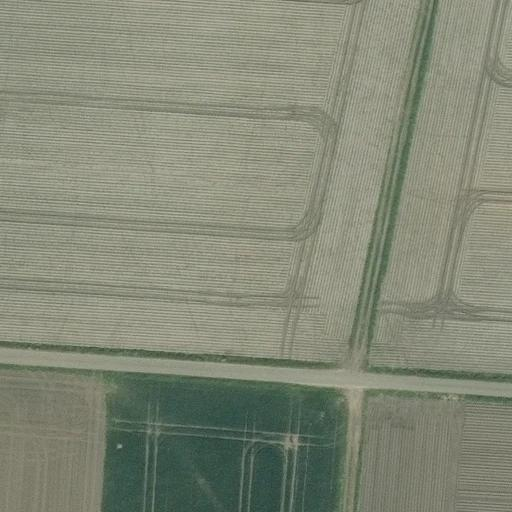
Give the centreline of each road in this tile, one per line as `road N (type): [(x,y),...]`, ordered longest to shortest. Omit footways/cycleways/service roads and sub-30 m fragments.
road 1 (track): [(0,357),(511,391)]
road 2 (track): [(351,380),(431,0)]
